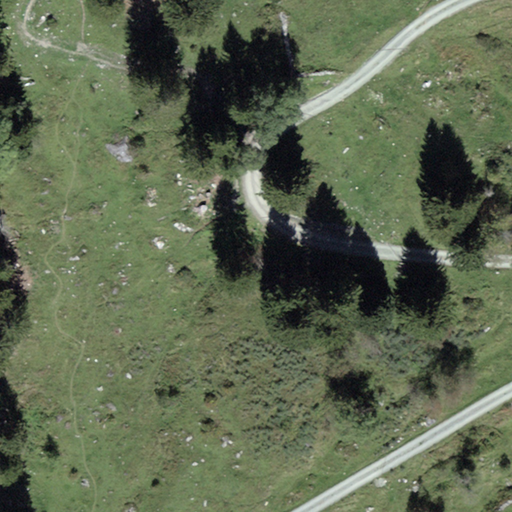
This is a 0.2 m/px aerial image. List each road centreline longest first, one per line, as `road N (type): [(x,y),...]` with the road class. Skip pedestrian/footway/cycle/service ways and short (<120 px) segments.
road 1 (track): [(511,259),(282,229),(252,194),(259,152)]
road 2 (track): [(259,152),(426,21),(469,0)]
road 3 (track): [(307,511),(511,396)]
